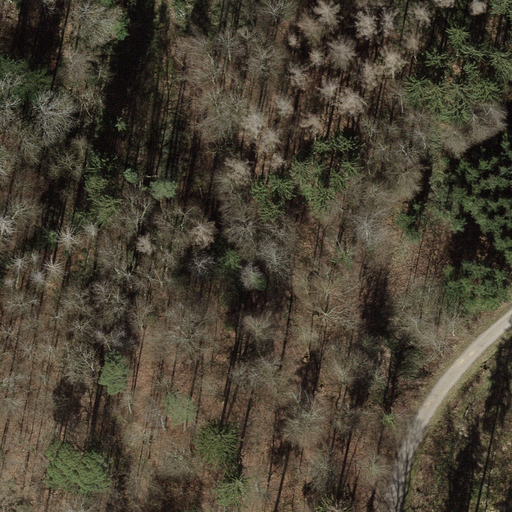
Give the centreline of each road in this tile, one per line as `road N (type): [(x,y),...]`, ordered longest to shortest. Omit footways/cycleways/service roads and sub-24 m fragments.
road 1 (track): [(374,511),(244,253),(195,93),(202,0)]
road 2 (track): [(511,315),(452,374),(409,448),(400,511)]
